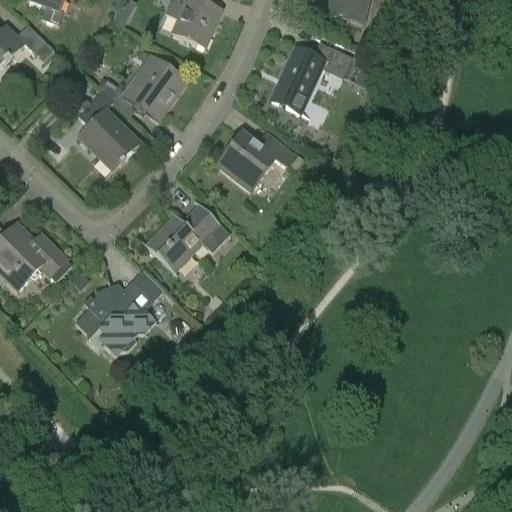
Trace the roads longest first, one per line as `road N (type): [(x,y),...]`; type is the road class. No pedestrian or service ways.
road 1 (residential): [(109,236),(128,227),(244,67),(270,0)]
road 2 (unclassified): [(416,511),(511,353)]
road 3 (residential): [(109,236),(0,139)]
road 4 (residential): [(508,493),(499,443),(511,359)]
